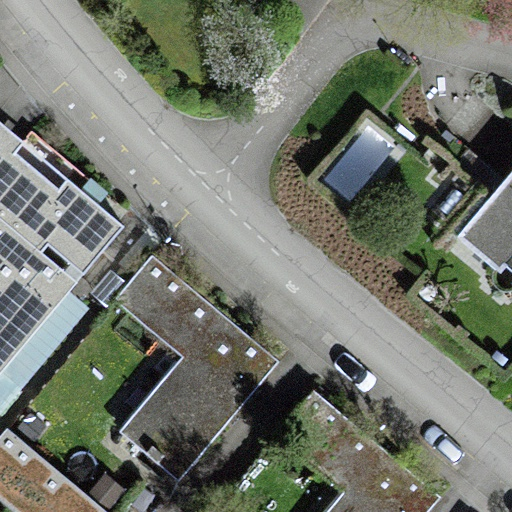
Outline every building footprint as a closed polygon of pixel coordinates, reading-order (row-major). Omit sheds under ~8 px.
[(0,365),(119,226),(0,125),(0,365)] [(511,169),(454,240),(511,287),(511,169)] [(281,368),(153,258),(113,305),(186,367),(126,436),(181,484),(281,368)] [(434,511),(442,504),(315,393),(275,439),(349,505),(342,511),(434,511)] [(108,511),(9,430),(0,440),(0,502),(12,511),(108,511)]
